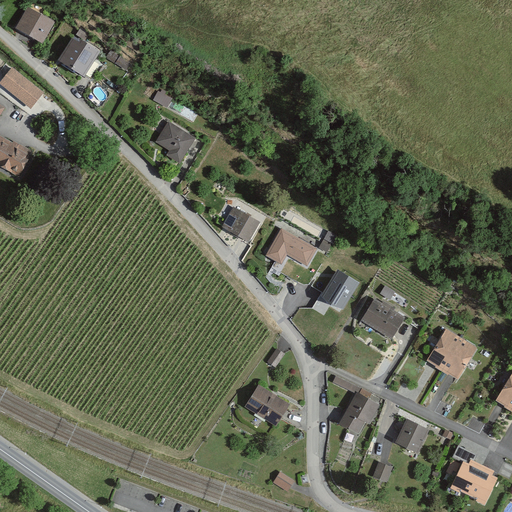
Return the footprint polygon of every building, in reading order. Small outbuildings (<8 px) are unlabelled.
[(56,22),(29,6),(16,29),(43,45),(56,22)] [(102,51),(72,32),(53,60),(84,80),(102,51)] [(45,91),(12,66),(1,81),(34,106),(45,91)] [(160,90),(154,98),(167,106),(173,98),(160,90)] [(0,121),(10,108),(0,100),(0,121)] [(182,171),(197,148),(172,131),(156,154),(182,171)] [(0,165),(18,175),(30,153),(0,137),(0,165)] [(255,221),(231,208),(221,226),(245,239),(255,221)] [(283,229),(268,255),(281,262),(287,252),(307,264),(316,248),(283,229)] [(332,244),(324,239),(319,247),(327,252),(332,244)] [(358,282),(338,270),(321,296),(341,308),(358,282)] [(406,316),(376,299),(359,329),(390,345),(406,316)] [(477,347),(447,329),(427,363),(458,381),(477,347)] [(284,352),(278,347),(269,359),(275,364),(284,352)] [(511,378),(496,403),(511,412),(511,378)] [(290,413),(253,388),(238,409),(275,434),(290,413)] [(369,423),(378,406),(358,395),(342,424),(358,433),(365,420),(369,423)] [(427,431),(407,421),(397,442),(417,452),(427,431)] [(391,468),(380,463),(375,476),(386,481),(391,468)] [(486,511),(499,489),(465,471),(450,497),(477,511),(486,511)] [(281,473),(274,483),(288,490),(293,481),(281,473)]
